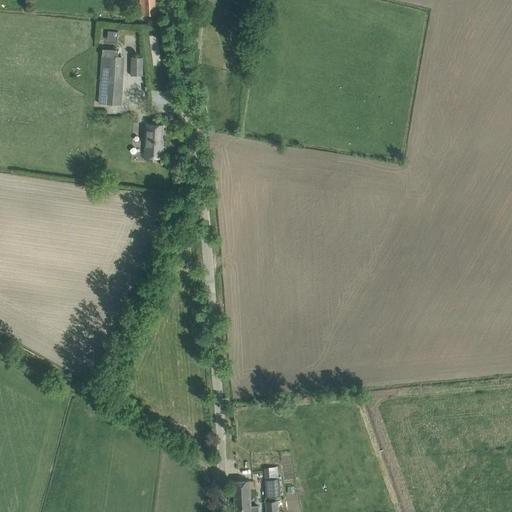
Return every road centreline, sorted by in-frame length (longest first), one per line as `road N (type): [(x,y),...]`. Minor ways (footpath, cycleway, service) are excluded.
road 1 (unclassified): [(221,511),(210,288),(173,0)]
road 2 (track): [(0,345),(221,474)]
